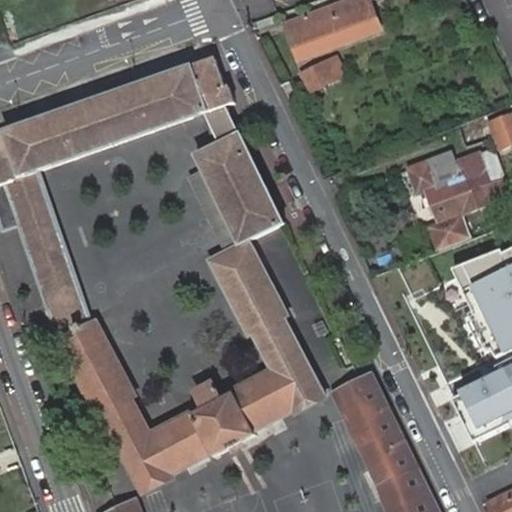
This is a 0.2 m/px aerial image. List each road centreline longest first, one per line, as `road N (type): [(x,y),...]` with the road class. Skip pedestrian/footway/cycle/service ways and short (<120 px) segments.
road 1 (residential): [(472,511),(224,14)]
road 2 (residential): [(0,85),(192,17),(224,14)]
road 3 (residential): [(0,330),(67,511)]
